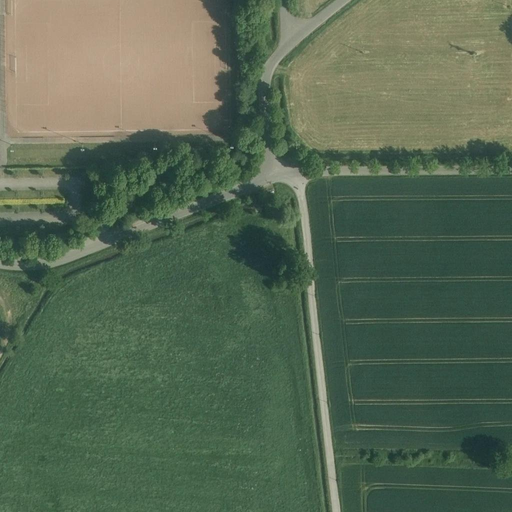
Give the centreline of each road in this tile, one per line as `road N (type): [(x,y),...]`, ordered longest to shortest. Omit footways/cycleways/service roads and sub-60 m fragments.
road 1 (unclassified): [(335,511),(298,171)]
road 2 (unclassified): [(298,171),(511,170)]
road 3 (residential): [(201,205),(56,261),(0,263)]
road 4 (unclassified): [(292,41),(263,87),(275,174)]
